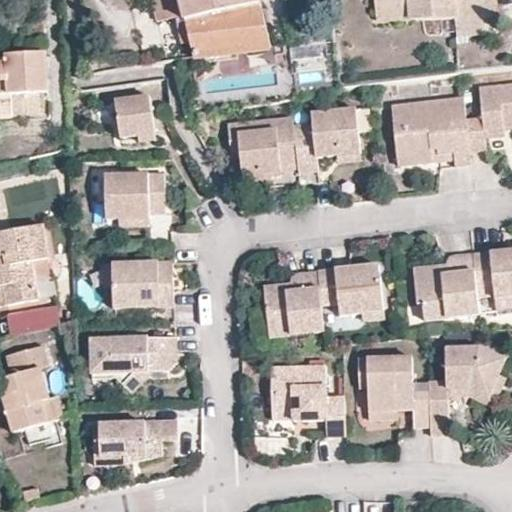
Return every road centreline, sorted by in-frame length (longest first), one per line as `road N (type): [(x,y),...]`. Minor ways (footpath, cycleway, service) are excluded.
road 1 (residential): [(511,202),(241,231),(221,246),(215,269),(222,488)]
road 2 (residential): [(511,490),(363,478),(222,488)]
